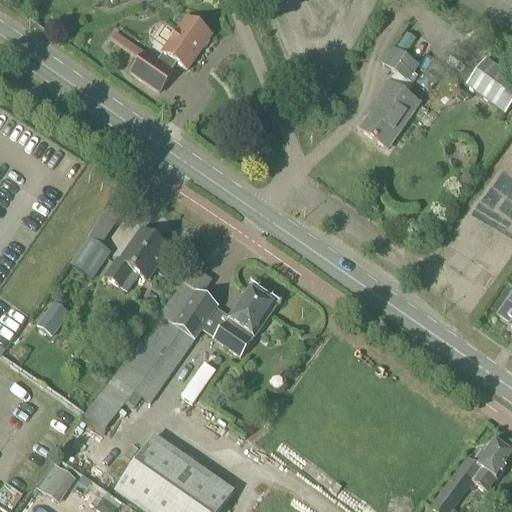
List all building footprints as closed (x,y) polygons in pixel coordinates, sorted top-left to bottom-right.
[(186,73),(202,50),(205,50),(209,44),(208,41),(210,39),(185,21),(161,56),(162,56),(156,65),(144,56),(115,35),(109,44),(139,64),(130,76),(158,96),(172,76),(170,74),(176,66),(186,73)] [(418,107),(406,99),(414,88),(407,84),(418,68),(392,49),(380,66),(394,76),(370,111),(374,114),(360,134),(386,152),(418,107)] [(511,82),(484,62),(465,88),(503,115),(511,102),(511,82)] [(140,234),(119,264),(116,260),(102,280),(126,297),(138,279),(145,285),(167,254),(140,234)] [(91,283),(110,256),(87,240),(69,268),(91,283)] [(209,324),(217,311),(183,288),(158,319),(158,320),(124,365),(82,419),(104,435),(134,396),(149,408),(193,345),(194,345),(201,334),(209,324)] [(211,343),(239,362),(251,345),(274,312),(248,293),(228,321),(227,322),(228,323),(224,327),(224,326),(220,332),(209,324),(201,334),(213,342),(211,343)] [(511,298),(499,318),(511,327),(509,330),(511,331),(511,298)] [(50,341),(61,327),(46,316),(35,330),(50,341)] [(191,408),(194,404),(214,375),(210,372),(203,367),(179,400),(191,408)] [(136,511),(224,511),(233,499),(152,443),(115,497),(136,511)] [(480,455),(472,467),(466,462),(428,511),(426,511),(427,511),(426,511),(453,511),(472,487),(486,497),(495,483),(496,484),(511,461),(511,459),(491,445),(483,457),(480,455)] [(57,508),(74,483),(52,467),(35,493),(57,508)] [(106,497),(102,502),(95,511),(115,511),(116,511),(115,511),(117,511),(121,507),(106,497)]
